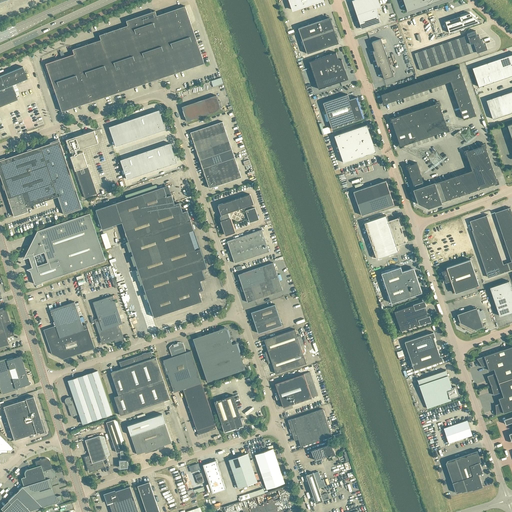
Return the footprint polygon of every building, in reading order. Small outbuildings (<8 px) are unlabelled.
[(289,0),(291,3),(293,10),(302,7),(301,5),(302,4),(300,0),(289,0)] [(351,0),(357,15),(376,8),(381,6),(378,0),(351,0)] [(403,0),(408,12),(432,3),(439,0),(403,0)] [(204,63),(188,14),(185,6),(156,16),(155,11),(141,16),(161,78),(162,77),(204,63)] [(381,22),(376,8),(357,15),(362,29),(381,22)] [(480,22),(476,19),(470,13),(445,21),(449,33),(480,22)] [(161,78),(141,16),(126,21),(128,25),(99,35),(101,40),(73,49),(74,54),(46,63),(62,111),(90,102),(91,101),(119,92),(120,92),(161,78)] [(322,19),(298,28),(307,54),(336,44),(336,43),(338,43),(336,37),(337,37),(336,37),(335,35),(336,34),(335,34),(332,25),(333,25),(332,24),(331,22),(332,22),(332,21),(331,22),(330,17),(323,20),(322,19)] [(477,36),(476,31),(467,34),(467,35),(469,39),(477,36)] [(481,40),(479,35),(477,36),(469,39),(470,44),(474,43),(481,40)] [(394,75),(385,49),(381,39),(372,42),(374,50),(373,51),(377,63),(379,63),(384,79),(394,75)] [(484,44),(482,39),(481,40),(474,43),(475,48),(484,45),(484,44)] [(477,53),(488,49),(486,44),(484,44),(484,45),(475,48),(477,51),(477,53)] [(348,79),(345,69),(342,59),(340,60),(339,60),(336,52),(333,53),(309,61),(319,89),(348,79)] [(511,54),(472,68),(479,87),(511,75),(511,54)] [(0,106),(17,99),(12,85),(16,83),(28,78),(26,73),(27,72),(26,71),(25,71),(23,66),(0,75),(0,106)] [(454,80),(453,75),(451,70),(442,73),(445,83),(450,81),(454,80)] [(465,82),(461,72),(453,75),(454,80),(457,79),(459,84),(465,82)] [(460,89),(459,84),(457,79),(454,80),(450,81),(454,91),(460,89)] [(408,96),(404,86),(400,88),(403,97),(408,96)] [(403,97),(400,88),(395,89),(398,99),(403,97)] [(398,99),(395,89),(390,91),(394,101),(398,99)] [(394,101),(390,91),(381,94),(383,101),(382,101),(383,105),(388,104),(387,103),(394,101)] [(511,91),(486,100),(493,119),(511,112),(511,91)] [(363,117),(356,98),(357,97),(350,99),(348,94),(323,102),(332,129),(364,118),(363,117)] [(187,121),(221,110),(216,95),(182,106),(187,121)] [(443,116),(440,105),(441,105),(439,101),(435,102),(436,103),(429,105),(434,119),(443,116)] [(434,119),(429,105),(424,107),(429,121),(434,119)] [(429,121),(424,107),(420,109),(424,123),(429,121)] [(424,123),(420,109),(415,110),(420,124),(424,123)] [(109,127),(115,146),(165,129),(158,110),(109,127)] [(420,124),(415,110),(410,112),(415,126),(420,124)] [(415,126),(410,112),(405,113),(410,127),(415,126)] [(410,127),(405,113),(401,115),(405,129),(410,127)] [(405,129),(401,115),(394,117),(394,116),(390,118),(391,122),(392,121),(396,132),(405,129)] [(445,132),(450,131),(448,127),(447,127),(443,116),(434,119),(438,133),(445,131),(445,132)] [(438,133),(434,119),(429,121),(434,135),(438,133)] [(434,135),(429,121),(424,123),(429,136),(434,135)] [(429,136),(424,123),(420,124),(424,138),(429,136)] [(373,152),(368,137),(369,136),(369,135),(369,134),(369,133),(369,132),(368,132),(368,131),(367,130),(367,129),(366,128),(366,127),(365,127),(364,126),(367,125),(367,124),(334,135),(344,163),(376,152),(376,151),(373,152)] [(424,138),(420,124),(415,126),(420,140),(424,138)] [(420,140),(415,126),(410,127),(415,141),(420,140)] [(415,141),(410,127),(405,129),(410,143),(415,141)] [(410,143),(405,129),(396,132),(399,143),(398,143),(400,148),(404,146),(403,145),(410,143)] [(97,193),(83,152),(78,154),(77,150),(96,144),(96,143),(98,143),(97,138),(98,138),(97,135),(96,135),(94,130),(92,131),(73,137),(73,136),(73,135),(69,136),(70,138),(66,140),(68,144),(67,145),(68,148),(69,147),(70,152),(72,152),(73,155),(71,156),(85,198),(97,193)] [(197,152),(229,141),(226,131),(222,133),(218,134),(214,135),(210,137),(206,138),(202,139),(198,141),(194,142),(197,152)] [(82,208),(59,140),(6,158),(1,160),(0,160),(0,173),(14,216),(28,211),(26,207),(58,196),(64,214),(82,208)] [(200,160),(232,149),(229,141),(197,152),(200,160)] [(170,143),(120,160),(127,179),(177,162),(170,143)] [(487,147),(485,143),(481,145),(482,146),(475,148),(477,153),(478,157),(488,154),(486,148),(487,147)] [(478,157),(477,153),(475,148),(469,150),(468,149),(464,150),(465,154),(466,154),(469,161),(478,157)] [(203,168),(235,157),(234,154),(232,149),(200,160),(203,168)] [(490,159),(488,154),(478,157),(480,162),(490,159)] [(234,169),(238,167),(235,157),(203,168),(206,178),(210,177),(214,175),(218,174),(222,173),(226,171),(230,170),(234,169)] [(480,162),(478,157),(469,161),(470,165),(480,162)] [(491,164),(490,159),(480,162),(482,167),(491,164)] [(420,172),(417,162),(410,165),(410,164),(406,165),(407,169),(408,169),(410,175),(410,176),(420,172)] [(485,176),(483,172),(482,167),(480,162),(470,165),(472,170),(479,189),(488,186),(485,176)] [(483,172),(493,168),(491,164),(482,167),(483,172)] [(495,173),(493,168),(483,172),(485,176),(495,173)] [(479,189),(472,170),(463,173),(469,193),(470,192),(478,190),(479,189)] [(425,186),(420,172),(410,176),(411,176),(415,189),(425,186)] [(469,193),(463,173),(453,176),(460,196),(460,195),(469,193)] [(499,183),(498,179),(497,180),(495,173),(485,176),(488,186),(489,186),(495,184),(495,185),(499,183)] [(460,196),(453,176),(444,180),(450,199),(451,199),(459,196),(460,196)] [(353,191),(362,215),(389,206),(394,204),(388,187),(386,180),(383,181),(381,182),(353,191)] [(450,199),(444,180),(434,183),(438,193),(441,202),(442,202),(450,199)] [(438,193),(434,183),(425,186),(428,196),(429,196),(438,193)] [(428,196),(425,186),(415,189),(415,190),(418,198),(423,197),(428,196)] [(100,220),(101,223),(103,231),(113,228),(112,225),(122,222),(154,317),(202,301),(199,291),(203,290),(200,280),(205,279),(202,269),(207,268),(200,248),(195,250),(189,231),(194,230),(187,210),(183,212),(179,202),(175,204),(172,194),(167,196),(164,187),(96,209),(100,220)] [(441,202),(438,193),(429,196),(432,205),(440,202),(440,203),(441,202)] [(228,212),(253,204),(254,203),(251,194),(250,194),(218,205),(221,214),(221,215),(220,217),(221,220),(221,221),(225,235),(226,235),(235,232),(235,231),(231,218),(230,217),(230,218),(228,212)] [(432,205),(429,196),(428,196),(423,197),(418,198),(419,202),(429,206),(432,205)] [(259,220),(255,207),(245,211),(250,223),(259,220)] [(511,211),(510,207),(495,212),(495,213),(496,212),(498,217),(505,214),(507,214),(509,218),(511,217),(511,211)] [(90,213),(37,230),(37,231),(25,255),(23,259),(29,257),(30,259),(32,267),(27,269),(31,271),(35,284),(52,278),(64,274),(106,260),(93,223),(90,213)] [(406,242),(403,232),(401,228),(398,217),(397,217),(398,218),(396,218),(390,221),(388,221),(386,215),(364,223),(377,258),(399,251),(397,245),(398,245),(405,242),(406,242)] [(479,223),(487,220),(486,216),(487,215),(470,221),(473,230),(472,230),(472,231),(473,230),(478,229),(476,224),(479,223)] [(489,225),(487,220),(479,223),(476,224),(478,229),(479,228),(481,228),(489,225)] [(269,251),(262,229),(227,241),(235,263),(269,251)] [(479,285),(470,259),(447,267),(448,270),(443,271),(446,282),(451,280),(455,293),(479,285)] [(248,302),(283,290),(273,262),(238,274),(248,302)] [(510,270),(508,264),(503,265),(503,266),(498,267),(500,274),(510,270)] [(422,292),(414,267),(412,268),(402,271),(401,266),(381,273),(391,303),(420,293),(422,292)] [(500,274),(498,267),(495,268),(487,271),(489,277),(500,274)] [(75,278),(79,287),(83,285),(80,276),(75,278)] [(490,287),(500,316),(511,311),(511,288),(509,281),(490,287)] [(122,323),(113,295),(93,302),(98,318),(94,319),(102,343),(114,339),(115,341),(123,338),(118,324),(122,323)] [(426,306),(424,300),(413,304),(413,305),(394,311),(401,331),(420,324),(420,325),(432,321),(430,315),(428,316),(425,307),(426,306)] [(79,316),(74,301),(53,309),(52,304),(49,305),(50,310),(56,326),(58,333),(82,325),(81,322),(80,317),(79,316)] [(282,325),(275,304),(251,312),(258,333),(282,325)] [(483,327),(477,307),(457,314),(460,322),(458,323),(459,323),(460,326),(465,329),(464,329),(465,329),(467,330),(472,332),(475,331),(476,332),(475,329),(476,329),(483,327)] [(0,348),(8,347),(5,335),(11,334),(5,309),(0,309),(0,348)] [(95,348),(87,324),(82,325),(58,333),(66,358),(95,348)] [(58,333),(56,326),(44,330),(52,354),(63,359),(66,358),(58,333)] [(232,341),(231,339),(230,339),(230,337),(230,336),(228,329),(224,327),(220,328),(219,330),(193,338),(198,355),(232,343),(231,341),(232,341)] [(306,363),(301,346),(304,345),(301,335),(297,336),(295,329),(264,339),(268,351),(265,352),(268,363),(272,362),(276,374),(306,363)] [(440,356),(434,337),(435,337),(433,332),(405,342),(414,370),(443,360),(441,356),(440,356)] [(202,384),(191,351),(186,352),(183,343),(182,342),(181,342),(180,342),(179,342),(178,342),(177,342),(178,343),(173,344),(172,344),(172,345),(171,345),(170,346),(170,347),(169,347),(172,357),(163,360),(174,393),(183,390),(199,435),(216,429),(215,425),(216,424),(202,383),(202,384)] [(245,369),(240,352),(240,351),(238,343),(236,342),(232,343),(198,355),(208,382),(245,369)] [(511,362),(511,346),(484,356),(477,358),(480,362),(481,364),(483,367),(487,365),(489,370),(511,362)] [(170,399),(156,357),(153,358),(151,351),(142,354),(119,362),(121,368),(111,372),(119,395),(114,397),(120,415),(170,399)] [(30,384),(21,355),(7,360),(6,358),(0,360),(0,388),(2,394),(16,390),(15,388),(23,386),(24,387),(25,385),(30,384)] [(511,362),(489,370),(494,369),(495,373),(487,376),(489,379),(490,383),(491,385),(491,384),(491,385),(511,378),(511,362)] [(112,414),(98,370),(68,380),(73,396),(73,397),(73,396),(70,397),(70,398),(69,398),(68,399),(68,398),(67,399),(66,399),(66,401),(67,402),(67,403),(71,417),(79,414),(83,424),(112,414)] [(459,395),(456,386),(452,388),(452,387),(448,377),(448,376),(447,374),(446,370),(418,380),(427,408),(451,400),(451,399),(450,398),(459,395)] [(310,372),(304,374),(275,383),(283,407),(312,397),(318,395),(310,372)] [(511,393),(511,378),(491,385),(492,386),(491,386),(492,389),(493,391),(494,395),(502,392),(503,396),(499,398),(511,393)] [(511,409),(511,393),(499,398),(500,403),(496,405),(496,404),(495,404),(496,408),(496,413),(496,415),(504,412),(504,413),(511,409)] [(243,425),(233,395),(214,401),(224,432),(231,429),(236,428),(237,429),(236,429),(237,429),(240,428),(240,427),(239,427),(243,425)] [(45,432),(33,396),(25,399),(3,406),(9,425),(14,440),(38,432),(39,433),(45,432)] [(3,406),(0,407),(0,428),(9,425),(3,406)] [(332,436),(323,409),(288,420),(295,440),(299,439),(301,447),(332,436)] [(172,442),(165,423),(162,414),(128,425),(131,435),(137,454),(145,451),(146,453),(165,447),(164,445),(172,442)] [(128,467),(127,466),(129,466),(124,450),(114,420),(106,422),(117,452),(120,452),(121,460),(119,460),(120,464),(120,463),(120,468),(128,467)] [(472,435),(467,420),(444,428),(449,443),(472,435)] [(13,448),(0,434),(0,452),(8,453),(8,450),(11,450),(13,448)] [(106,456),(99,435),(85,440),(90,455),(84,457),(85,461),(86,460),(89,471),(104,466),(102,460),(107,458),(106,456)] [(110,455),(104,436),(100,435),(99,435),(106,456),(110,455)] [(333,450),(331,443),(329,444),(311,450),(312,452),(313,452),(315,460),(329,455),(330,456),(335,454),(334,450),(333,450)] [(279,466),(273,448),(255,454),(261,472),(279,466)] [(479,474),(483,472),(479,462),(481,462),(477,450),(447,460),(446,463),(456,493),(461,491),(462,492),(467,490),(467,491),(472,489),(472,490),(483,487),(479,474)] [(257,482),(247,453),(228,460),(238,488),(257,482)] [(52,468),(50,461),(49,460),(49,459),(48,459),(48,458),(47,458),(46,458),(45,458),(44,458),(41,459),(42,460),(40,460),(35,461),(36,466),(38,472),(43,471),(52,468)] [(225,489),(216,460),(203,464),(212,493),(225,489)] [(189,466),(191,472),(196,471),(199,469),(197,463),(189,466)] [(45,479),(43,471),(38,472),(36,466),(28,469),(27,469),(26,470),(25,471),(25,472),(24,472),(24,473),(24,474),(25,475),(25,477),(21,478),(21,479),(22,482),(23,486),(45,479)] [(285,483),(279,466),(261,472),(267,489),(285,483)] [(55,497),(52,486),(51,481),(52,481),(53,479),(53,477),(55,477),(52,468),(43,471),(45,479),(23,486),(22,487),(24,489),(24,488),(24,489),(42,507),(54,503),(55,504),(63,502),(60,495),(56,496),(55,497)] [(323,480),(321,480),(318,471),(314,473),(313,472),(306,475),(316,503),(323,501),(319,488),(325,486),(323,480)] [(204,482),(201,473),(195,475),(198,484),(204,482)] [(159,511),(150,482),(138,486),(146,511),(159,511)] [(136,504),(131,490),(130,486),(129,487),(127,487),(115,491),(105,494),(108,503),(110,503),(114,501),(115,504),(117,511),(136,504)] [(28,511),(30,511),(42,507),(24,489),(24,488),(24,489),(22,487),(8,501),(11,503),(1,511),(28,511)]
